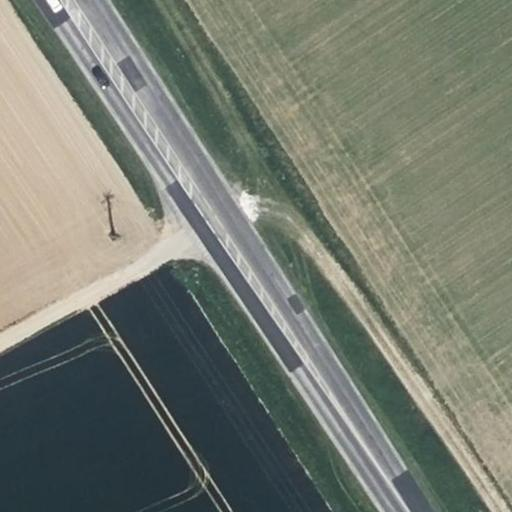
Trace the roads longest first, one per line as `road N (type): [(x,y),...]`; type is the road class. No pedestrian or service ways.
road 1 (track): [(507,511),(329,255),(279,200),(250,201),(218,219)]
road 2 (primary): [(408,511),(218,219)]
road 3 (primary): [(52,0),(218,219)]
road 4 (primary): [(218,219),(94,0)]
road 5 (unclassified): [(0,342),(218,219)]
